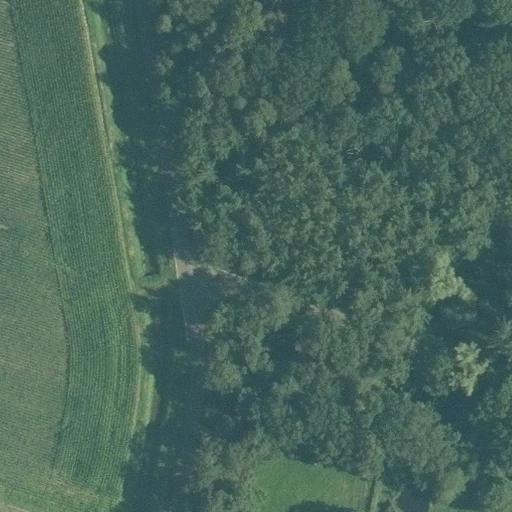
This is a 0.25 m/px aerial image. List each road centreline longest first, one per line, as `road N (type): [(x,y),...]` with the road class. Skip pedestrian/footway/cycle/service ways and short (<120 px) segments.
road 1 (unclassified): [(511,384),(238,284),(186,281)]
road 2 (unclassified): [(186,281),(136,0)]
road 3 (unclassified): [(166,511),(196,368),(186,281)]
